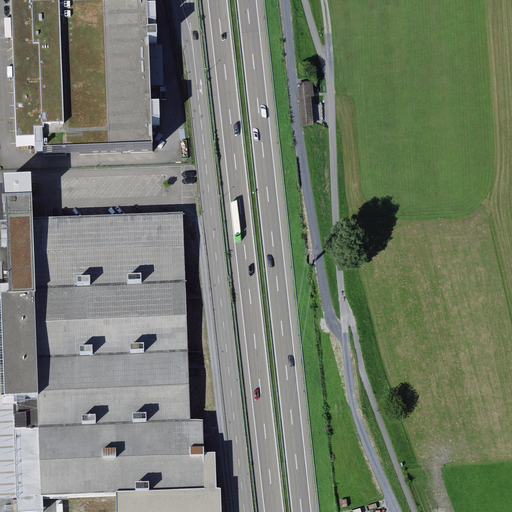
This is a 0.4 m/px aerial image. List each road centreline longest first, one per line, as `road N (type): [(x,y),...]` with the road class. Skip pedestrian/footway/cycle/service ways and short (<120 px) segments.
road 1 (track): [(306,0),(333,91),(344,302),(416,511)]
road 2 (motorway): [(217,0),(275,511)]
road 3 (tertiary): [(243,511),(187,0)]
road 4 (motorway): [(303,511),(249,0)]
road 5 (track): [(284,0),(328,315),(346,341)]
road 6 (track): [(398,511),(355,412),(344,302)]
